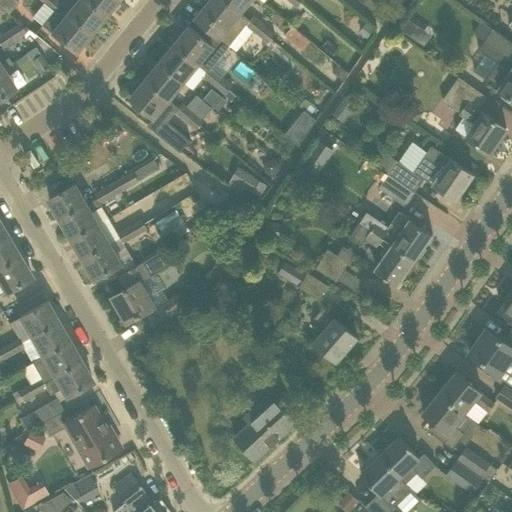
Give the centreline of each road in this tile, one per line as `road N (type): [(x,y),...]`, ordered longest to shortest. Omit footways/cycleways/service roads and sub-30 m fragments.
road 1 (unclassified): [(231,511),(368,367),(511,171)]
road 2 (residential): [(198,511),(0,177)]
road 3 (residential): [(0,151),(88,89),(162,0)]
